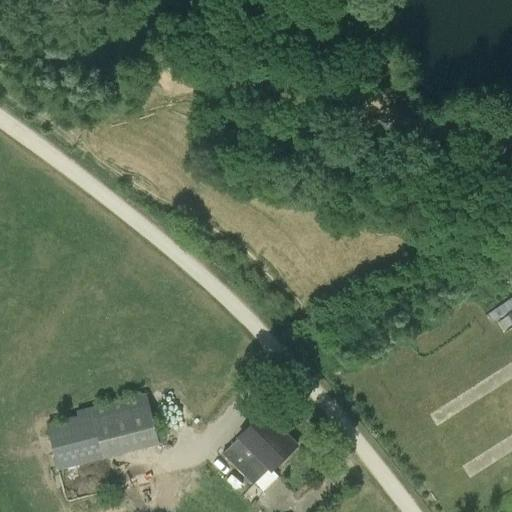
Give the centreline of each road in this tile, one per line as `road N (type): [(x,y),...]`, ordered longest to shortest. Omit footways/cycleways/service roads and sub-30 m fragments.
road 1 (track): [(279,352),(211,283),(0,119)]
road 2 (track): [(412,511),(279,352)]
